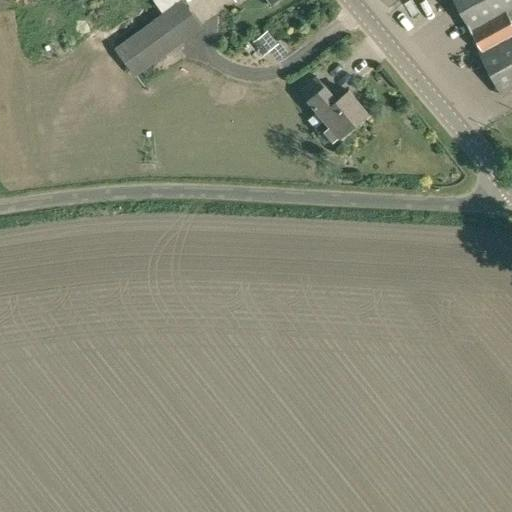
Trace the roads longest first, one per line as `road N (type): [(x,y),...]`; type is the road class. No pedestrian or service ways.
road 1 (unclassified): [(0,211),(220,195),(477,205),(509,186)]
road 2 (tertiary): [(509,186),(349,0)]
